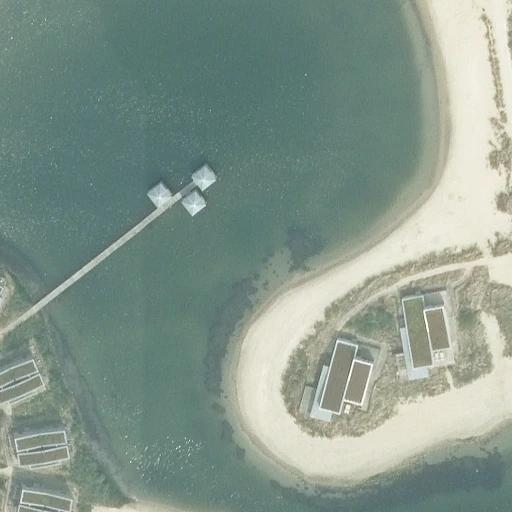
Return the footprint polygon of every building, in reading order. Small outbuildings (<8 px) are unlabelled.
[(203,160),(191,172),(198,180),(202,184),(215,173),(203,160)] [(155,177),(142,188),(153,201),(160,195),(166,190),(155,177)] [(185,196),(179,201),(191,214),(203,203),(192,190),(185,196)] [(423,293),(401,297),(412,356),(425,354),(426,362),(434,360),(432,349),(425,305),(423,293)] [(443,302),(425,305),(432,349),(451,346),(443,302)] [(337,338),(321,395),(334,399),(332,407),(340,409),(343,398),(355,355),(358,343),(337,338)] [(30,353),(7,363),(14,378),(28,372),(26,368),(31,366),(27,356),(31,354),(30,353)] [(355,355),(343,398),(362,403),(373,360),(355,355)] [(7,363),(0,366),(0,383),(14,378),(7,363)] [(28,372),(14,378),(21,394),(35,388),(33,383),(38,381),(33,370),(38,369),(37,368),(28,372)] [(0,383),(0,397),(5,395),(7,400),(21,394),(14,378),(0,383)] [(62,424),(37,428),(40,444),(55,442),(54,438),(60,437),(58,426),(62,425),(62,424)] [(37,428),(12,433),(12,434),(17,433),(18,444),(24,443),(25,447),(40,444),(37,428)] [(55,442),(40,444),(43,462),(58,459),(57,454),(63,453),(61,442),(65,441),(65,440),(55,442)] [(25,447),(15,449),(15,450),(19,449),(21,460),(27,459),(28,464),(43,462),(40,444),(25,447)] [(20,483),(20,484),(24,485),(22,496),(27,497),(27,501),(42,504),(45,488),(20,483)] [(45,488),(42,504),(57,507),(57,504),(58,503),(63,504),(65,493),(70,494),(70,493),(45,488)] [(17,499),(16,501),(21,501),(18,511),(40,511),(42,504),(27,501),(17,499)]
